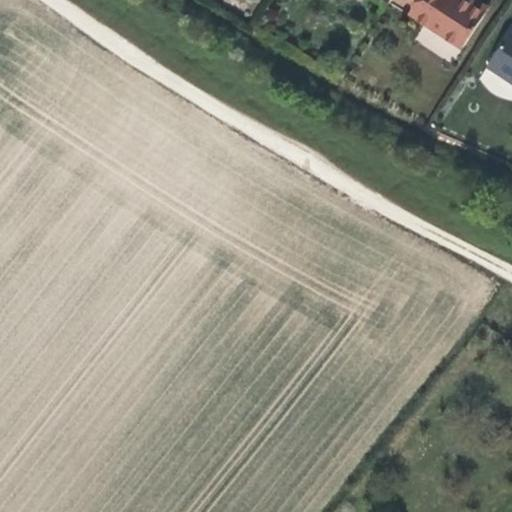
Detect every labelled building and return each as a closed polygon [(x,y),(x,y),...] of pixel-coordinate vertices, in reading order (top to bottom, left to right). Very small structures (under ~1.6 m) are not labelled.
[(387,0),(404,11),(411,0),(387,0)] [(420,0),(411,14),(415,16),(425,1),(423,0),(420,0)] [(415,16),(463,48),(486,13),(466,0),(423,0),(425,1),(415,16)] [(466,0),(486,13),(489,9),(475,0),(466,0)] [(511,29),(488,67),(511,82),(511,29)]
